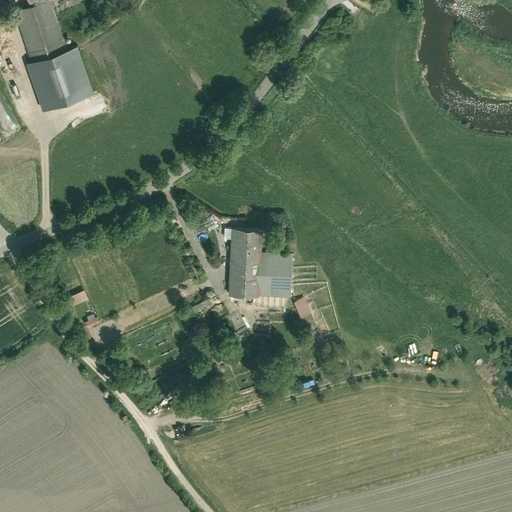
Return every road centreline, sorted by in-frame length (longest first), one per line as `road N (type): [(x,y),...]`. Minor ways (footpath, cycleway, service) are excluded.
road 1 (residential): [(9,246),(94,219),(177,179),(237,126),(329,0)]
road 2 (track): [(9,246),(214,511)]
